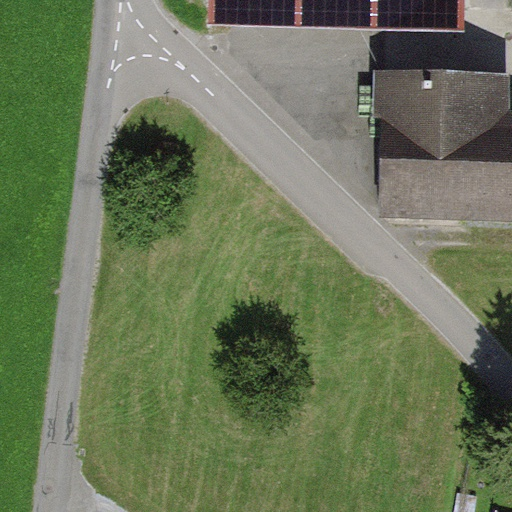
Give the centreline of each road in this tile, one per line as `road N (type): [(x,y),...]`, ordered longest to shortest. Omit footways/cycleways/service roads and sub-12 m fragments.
road 1 (unclassified): [(511,394),(404,274),(196,75),(125,19)]
road 2 (unclassified): [(54,511),(125,19)]
